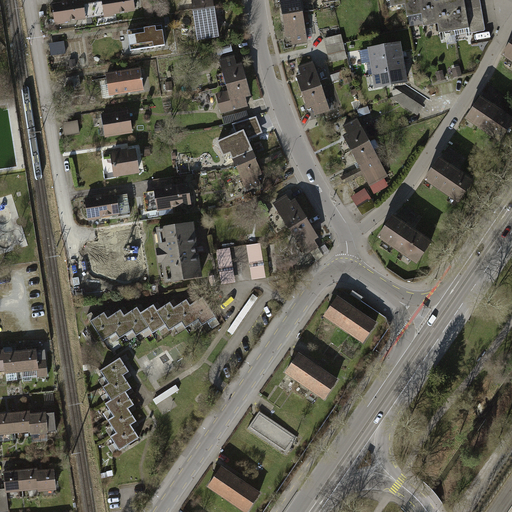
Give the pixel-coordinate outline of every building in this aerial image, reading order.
[(82,7),(81,0),(51,5),(55,26),(85,21),(82,7)] [(130,0),(101,0),(102,3),(104,18),(133,13),(130,0)] [(190,0),(192,12),(215,8),(213,0),(190,0)] [(279,0),(282,18),(301,15),(299,0),(279,0)] [(405,7),(404,0),(388,0),(390,9),(405,7)] [(422,17),(419,0),(404,0),(405,7),(407,19),(422,17)] [(438,27),(435,4),(433,0),(419,0),(422,17),(424,29),(438,27)] [(462,0),(450,2),(455,34),(469,32),(463,0),(462,0)] [(463,0),(469,32),(470,36),(485,34),(479,0),(463,0)] [(455,34),(450,2),(435,4),(438,27),(440,36),(455,34)] [(82,7),(85,21),(104,18),(102,3),(82,7)] [(144,7),(146,19),(154,18),(153,12),(151,12),(150,6),(144,7)] [(215,8),(192,12),(197,43),(220,40),(215,8)] [(301,15),(282,18),(285,40),(290,39),(291,47),(306,45),(301,15)] [(122,39),(124,52),(153,47),(153,49),(165,47),(162,25),(151,27),(151,29),(127,32),(128,38),(122,39)] [(342,36),(324,40),(329,65),(347,61),(342,36)] [(511,42),(503,57),(511,62),(511,42)] [(49,45),(51,57),(66,55),(64,43),(49,45)] [(369,64),(402,58),(400,44),(366,50),(369,64)] [(231,47),(217,50),(218,57),(233,53),(231,47)] [(225,87),(245,82),(241,64),(236,65),(234,57),(218,62),(222,75),(217,76),(220,88),(225,87)] [(371,78),(405,72),(402,58),(369,64),(371,78)] [(301,94),(319,88),(317,83),(327,79),(324,71),(314,74),(311,63),(298,68),(301,76),(295,78),(301,94)] [(461,68),(451,70),(453,79),(462,77),(461,68)] [(143,93),(139,69),(105,75),(109,99),(143,93)] [(374,92),(407,86),(405,72),(371,78),(374,92)] [(443,72),(435,74),(437,81),(444,80),(443,72)] [(344,73),(331,77),(333,85),(347,80),(344,73)] [(78,77),(63,80),(64,89),(80,86),(78,77)] [(245,82),(225,87),(226,92),(213,96),(218,115),(247,107),(245,100),(250,99),(245,82)] [(319,88),(301,94),(307,110),(312,108),(315,117),(328,113),(319,88)] [(393,99),(390,100),(424,121),(430,112),(397,91),(392,92),(393,99)] [(511,136),(511,119),(480,97),(465,119),(505,146),(511,136)] [(132,133),(128,110),(101,115),(105,138),(132,133)] [(248,112),(226,117),(228,124),(250,119),(248,112)] [(350,153),(368,143),(356,119),(342,127),(346,135),(342,137),(350,153)] [(77,122),(62,125),(64,138),(79,135),(77,122)] [(235,169),(256,160),(249,145),(243,147),(239,139),(225,145),(229,154),(220,158),(224,169),(233,165),(235,169)] [(368,143),(350,153),(359,170),(377,160),(368,143)] [(149,148),(142,149),(143,158),(150,157),(149,148)] [(139,174),(135,150),(110,154),(114,178),(139,174)] [(479,186),(439,158),(424,180),(464,208),(479,186)] [(256,160),(235,169),(244,190),(264,181),(256,160)] [(377,160),(359,170),(368,187),(386,177),(377,160)] [(356,171),(340,177),(344,186),(359,179),(356,171)] [(190,206),(187,184),(153,190),(154,193),(156,211),(190,206)] [(146,213),(156,211),(154,193),(143,194),(146,213)] [(376,209),(365,193),(353,201),(365,217),(376,209)] [(115,197),(115,194),(83,199),(87,222),(118,217),(115,197)] [(115,197),(118,217),(129,215),(126,196),(115,197)] [(289,230),(307,220),(294,197),(276,208),(289,230)] [(433,244),(393,217),(378,239),(418,266),(433,244)] [(307,220),(289,230),(306,257),(319,249),(315,242),(319,239),(307,220)] [(202,278),(194,225),(156,230),(159,249),(155,250),(158,265),(161,265),(164,284),(202,278)] [(137,269),(131,232),(108,236),(110,243),(102,245),(106,274),(137,269)] [(249,265),(264,263),(261,245),(247,247),(249,265)] [(218,269),(233,267),(230,249),(216,251),(218,269)] [(265,267),(250,269),(252,281),(266,279),(265,267)] [(234,271),(219,274),(221,285),(235,283),(234,271)] [(360,301),(361,300),(363,297),(353,290),(350,294),(360,301)] [(253,296),(228,332),(233,336),(258,299),(253,296)] [(376,324),(337,298),(325,315),(364,341),(376,324)] [(190,309),(199,322),(202,328),(215,320),(203,300),(190,309)] [(199,322),(190,309),(186,302),(174,310),(182,324),(187,330),(199,322)] [(182,324),(174,310),(170,305),(157,313),(166,327),(170,332),(182,324)] [(166,327),(157,313),(154,307),(141,316),(150,329),(153,335),(166,327)] [(150,329),(141,316),(137,310),(124,319),(133,332),(137,338),(150,329)] [(133,332),(124,319),(120,313),(108,321),(116,334),(120,341),(133,332)] [(116,334),(108,321),(104,315),(91,323),(104,343),(116,334)] [(36,351),(20,352),(22,371),(37,369),(38,377),(47,376),(45,350),(36,351)] [(16,371),(22,371),(20,352),(3,354),(5,369),(5,372),(6,372),(7,380),(17,379),(16,371)] [(337,381),(299,354),(285,374),(323,401),(337,381)] [(108,385),(122,377),(128,373),(120,360),(100,373),(108,385)] [(111,402),(124,393),(130,390),(122,377),(108,385),(102,389),(111,402)] [(176,386),(153,401),(156,406),(179,392),(176,386)] [(113,419),(127,410),(133,406),(124,393),(111,402),(105,405),(113,419)] [(45,410),(29,412),(31,431),(31,434),(56,431),(54,412),(46,413),(45,410)] [(116,435),(130,426),(135,423),(127,410),(113,419),(108,422),(116,435)] [(298,437),(261,411),(247,431),(285,457),(298,437)] [(13,414),(15,432),(31,431),(29,412),(13,414)] [(0,433),(15,432),(13,414),(0,414),(0,433)] [(130,426),(116,435),(110,439),(118,451),(138,439),(130,426)] [(246,511),(259,493),(221,467),(208,487),(243,511),(246,511)] [(21,471),(23,489),(39,488),(37,472),(37,469),(21,471)] [(53,470),(37,472),(39,488),(39,490),(55,488),(53,470)] [(23,489),(21,471),(4,473),(6,489),(6,491),(23,489)] [(0,489),(0,511),(8,511),(6,491),(6,489),(0,489)]
